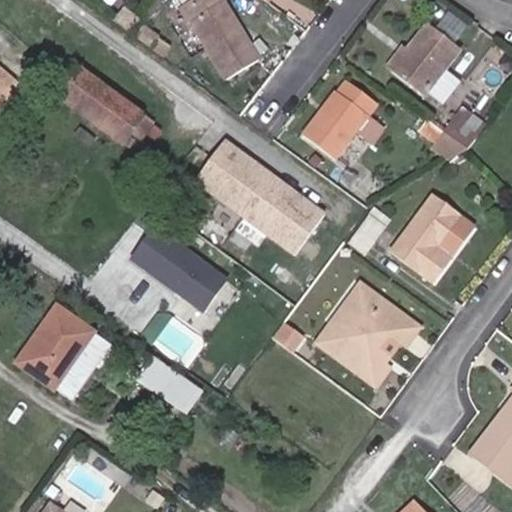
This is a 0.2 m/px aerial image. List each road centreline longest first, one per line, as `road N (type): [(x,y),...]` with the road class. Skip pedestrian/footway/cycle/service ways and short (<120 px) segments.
road 1 (residential): [(511,286),(420,416)]
road 2 (residential): [(256,121),(349,0)]
